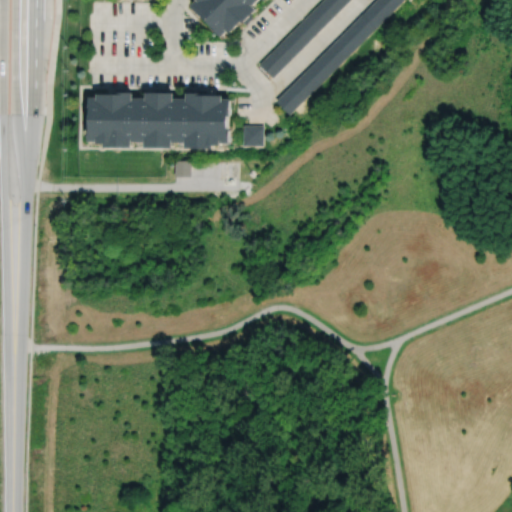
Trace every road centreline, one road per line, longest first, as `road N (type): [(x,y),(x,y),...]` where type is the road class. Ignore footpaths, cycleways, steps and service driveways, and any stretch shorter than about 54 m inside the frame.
road 1 (secondary): [(14,346),(35,0)]
road 2 (secondary): [(0,25),(14,346)]
road 3 (residential): [(91,63),(236,63),(304,0)]
road 4 (secondary): [(14,346),(12,511)]
